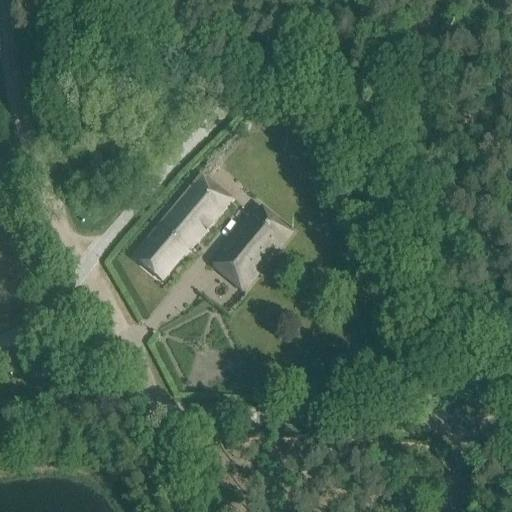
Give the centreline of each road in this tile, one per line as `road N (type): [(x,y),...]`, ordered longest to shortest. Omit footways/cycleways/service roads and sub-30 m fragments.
road 1 (unclassified): [(511,427),(148,411)]
road 2 (track): [(86,266),(69,242),(19,111),(9,0)]
road 3 (track): [(86,266),(141,375),(164,446),(172,511)]
road 4 (unclassified): [(0,406),(148,411)]
